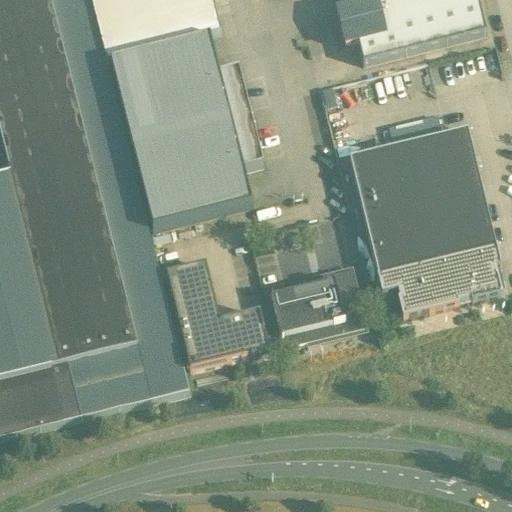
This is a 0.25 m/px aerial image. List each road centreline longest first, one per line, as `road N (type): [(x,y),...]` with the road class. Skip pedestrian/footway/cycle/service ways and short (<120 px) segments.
road 1 (secondary): [(511,476),(414,451),(338,446),(223,455),(130,485)]
road 2 (secondary): [(130,485),(328,472),(393,478),(510,511)]
